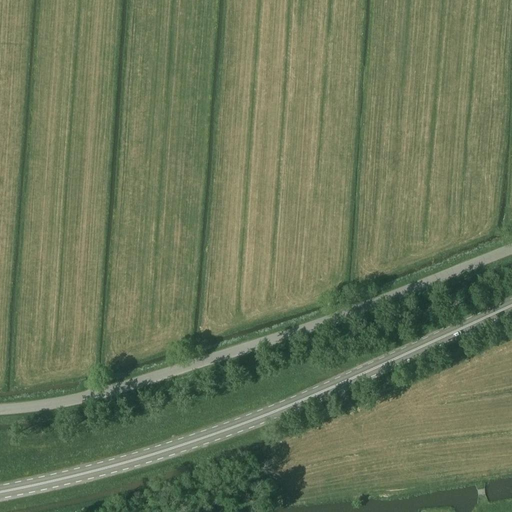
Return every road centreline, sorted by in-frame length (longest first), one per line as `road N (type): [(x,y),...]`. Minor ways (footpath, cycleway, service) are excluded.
road 1 (primary): [(511,305),(209,436),(0,492)]
road 2 (unclassified): [(0,410),(145,380),(327,322),(511,247)]
road 3 (track): [(368,424),(425,474),(492,466)]
